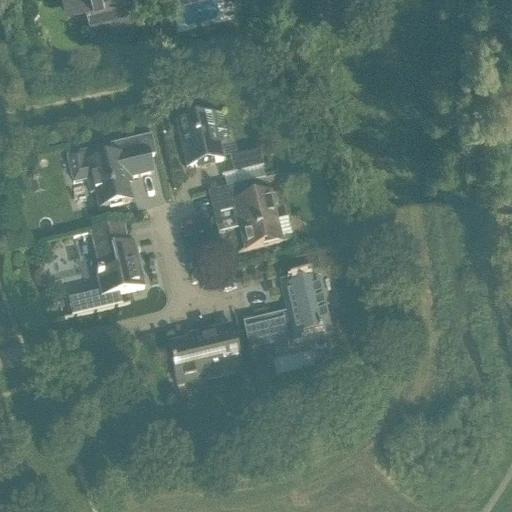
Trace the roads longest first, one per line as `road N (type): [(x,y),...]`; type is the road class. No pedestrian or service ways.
road 1 (residential): [(0,359),(199,299)]
road 2 (residential): [(199,299),(168,179)]
